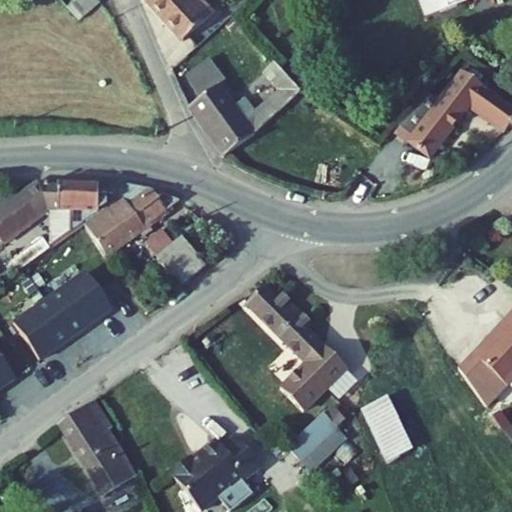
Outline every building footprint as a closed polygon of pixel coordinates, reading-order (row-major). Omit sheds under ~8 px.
[(94,0),(74,0),(65,8),(78,24),(100,6),(94,0)] [(150,0),(186,40),(204,23),(210,10),(200,0),(150,0)] [(200,0),(210,10),(214,0),(200,0)] [(426,0),(432,15),(473,0),(426,0)] [(194,65),(182,69),(187,87),(201,83),(194,65)] [(238,106),(223,85),(190,108),(225,159),(301,94),(276,65),(265,74),(279,92),(256,109),(249,98),(238,106)] [(394,137),(430,164),(471,110),(505,135),(511,127),(511,108),(464,75),(448,94),(450,96),(425,127),(413,117),(394,137)] [(448,94),(440,88),(413,117),(425,127),(450,96),(448,94)] [(81,229),(85,225),(121,199),(125,200),(126,190),(41,183),(20,200),(13,190),(0,198),(0,241),(3,245),(45,215),(48,219),(76,215),(81,219),(76,223),(81,229)] [(85,225),(87,228),(109,260),(148,234),(146,231),(177,206),(126,190),(125,200),(121,199),(85,225)] [(22,268),(52,247),(46,239),(16,259),(22,268)] [(159,259),(185,294),(209,272),(182,239),(159,259)] [(94,277),(20,328),(46,365),(119,314),(94,277)] [(251,310),(309,367),(283,391),(307,416),(352,375),(310,333),(315,329),(287,298),(280,303),(269,292),(251,310)] [(199,324),(217,348),(235,334),(217,310),(199,324)] [(511,322),(509,326),(511,328),(511,329),(480,360),(462,377),(487,411),(511,385),(511,322)] [(511,329),(511,328),(509,326),(476,357),(480,360),(511,329)] [(0,350),(0,396),(21,382),(0,350)] [(387,468),(405,460),(410,458),(388,404),(365,414),(387,468)] [(65,428),(110,498),(141,478),(94,407),(65,428)] [(337,421),(298,452),(310,468),(349,436),(337,421)] [(258,434),(270,449),(280,440),(269,426),(258,434)] [(190,453),(169,470),(200,508),(220,491),(223,494),(242,478),(260,464),(234,434),(221,444),(216,438),(193,457),(190,453)] [(247,484),(242,478),(223,494),(228,500),(247,484)]
